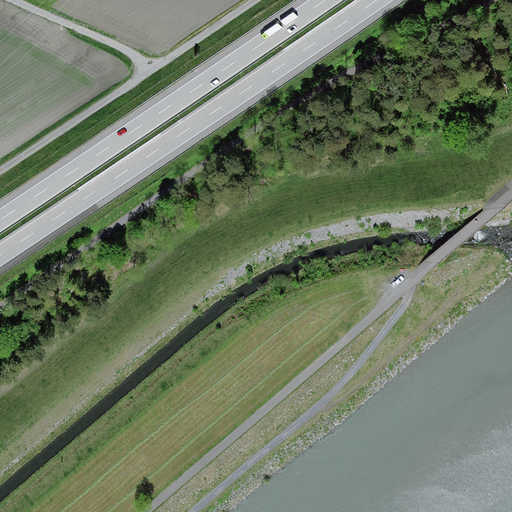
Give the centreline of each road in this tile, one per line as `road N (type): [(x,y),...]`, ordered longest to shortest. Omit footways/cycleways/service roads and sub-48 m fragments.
road 1 (track): [(491,0),(337,74),(0,306)]
road 2 (track): [(511,194),(146,511)]
road 3 (motorway): [(0,252),(368,0)]
road 4 (motorway): [(315,0),(0,219)]
road 5 (track): [(195,511),(318,407),(376,345),(412,280)]
road 6 (track): [(255,0),(0,169)]
road 7 (track): [(318,407),(348,394),(503,254)]
road 8 (track): [(2,0),(155,71)]
